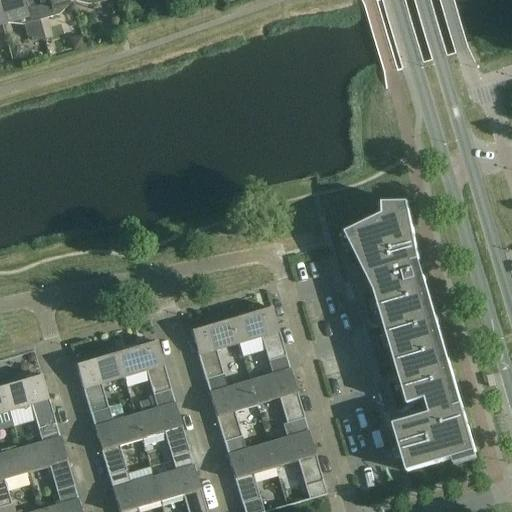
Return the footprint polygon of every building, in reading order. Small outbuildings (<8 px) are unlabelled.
[(0,0),(0,21),(1,25),(5,24),(23,26),(39,21),(32,0),(0,0)] [(32,0),(39,21),(59,15),(68,5),(72,4),(72,3),(71,3),(70,0),(32,0)] [(160,0),(154,0),(147,2),(151,16),(164,12),(160,0)] [(84,47),(81,37),(75,39),(72,44),(74,51),(84,47)] [(408,473),(476,453),(425,278),(417,280),(413,263),(420,261),(408,203),(383,204),(383,205),(389,205),(389,212),(346,234),(367,277),(375,274),(380,291),(375,293),(380,310),(385,308),(392,331),(387,333),(396,365),(402,363),(409,387),(403,388),(408,405),(426,400),(430,414),(394,425),(408,473)] [(286,358),(271,308),(231,320),(238,344),(260,337),(268,363),(286,358)] [(231,320),(191,332),(205,381),(223,376),(215,351),(238,344),(231,320)] [(156,342),(116,354),(123,378),(145,371),(153,397),(171,392),(156,342)] [(116,354),(75,366),(90,415),(108,410),(100,385),(123,378),(116,354)] [(291,370),(249,382),(256,406),(279,400),(286,425),(304,420),(290,372),(291,371),(291,370)] [(30,405),(41,444),(59,438),(41,376),(1,388),(8,412),(30,405)] [(234,413),(256,406),(249,382),(248,383),(235,386),(207,395),(208,396),(209,395),(223,444),(241,438),(234,413)] [(176,404),(134,416),(141,440),(163,434),(171,459),(189,454),(175,406),(176,405),(176,404)] [(94,428),(112,423),(108,410),(90,415),(94,428)] [(119,447),(141,440),(134,416),(112,423),(94,428),(92,429),(92,430),(94,429),(108,478),(126,472),(119,447)] [(282,426),(286,439),(308,433),(304,420),(286,425),(282,426)] [(309,432),(308,433),(286,439),(267,445),(274,468),(297,462),(304,487),(322,482),(308,434),(310,434),(309,432)] [(41,444),(19,450),(26,474),(48,467),(56,493),(74,488),(60,440),(61,439),(61,438),(59,438),(41,444)] [(226,458),(227,458),(242,506),(260,500),(252,475),(274,468),(267,445),(226,457),(226,458)] [(26,474),(19,450),(0,455),(0,509),(11,506),(4,481),(26,474)] [(194,466),(152,479),(159,502),(182,496),(186,511),(205,511),(193,468),(195,467),(194,466)] [(108,478),(112,490),(130,485),(126,472),(108,478)] [(112,492),(118,511),(137,511),(137,509),(159,502),(152,479),(130,485),(112,490),(110,491),(111,492),(112,492)] [(304,487),(308,501),(326,496),(322,482),(304,487)] [(79,500),(38,511),(80,511),(78,502),(79,501),(79,500)]
